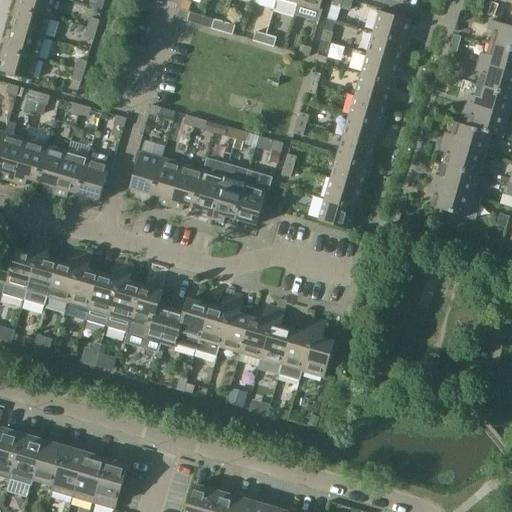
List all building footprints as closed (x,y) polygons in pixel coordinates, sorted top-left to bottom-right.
[(54,0),(20,0),(18,6),(49,16),(54,0)] [(91,0),(90,6),(101,10),(104,0),(91,0)] [(294,15),(298,0),(272,0),(270,8),(294,15)] [(321,0),(298,0),(294,15),(318,22),(322,9),(319,9),(321,0)] [(352,0),(341,0),(340,7),(351,11),(354,0),(352,0)] [(49,16),(18,6),(12,27),(43,37),(49,16)] [(179,9),(176,18),(186,21),(189,12),(179,9)] [(380,11),(374,31),(405,40),(411,20),(380,11)] [(95,30),(98,20),(90,17),(87,27),(95,30)] [(327,18),(324,30),(332,32),(336,20),(327,18)] [(222,31),(224,22),(214,19),(212,28),(222,31)] [(511,27),(490,21),(488,29),(493,30),(489,43),(511,50),(511,27)] [(234,25),(224,22),(222,31),(232,34),(234,25)] [(43,37),(12,27),(6,49),(37,58),(43,37)] [(93,40),(95,30),(87,27),(84,37),(93,40)] [(332,32),(324,30),(321,40),(329,43),(332,32)] [(263,43),(266,34),(256,31),(253,40),(263,43)] [(398,63),(405,40),(374,31),(367,54),(398,63)] [(276,37),(266,34),(263,43),(273,46),(276,37)] [(454,34),(449,52),(456,54),(461,37),(454,34)] [(326,53),(329,43),(321,40),(318,50),(326,53)] [(511,50),(489,43),(485,56),(480,55),(478,63),(511,72),(511,50)] [(311,48),(301,45),(298,54),(309,57),(311,48)] [(37,58),(6,49),(0,67),(0,69),(31,79),(37,58)] [(392,84),(398,63),(367,54),(361,74),(392,84)] [(83,71),(86,61),(77,58),(74,68),(83,71)] [(511,72),(478,63),(476,70),(481,72),(477,85),(511,94),(511,72)] [(80,81),(83,71),(74,68),(71,79),(80,81)] [(320,74),(311,71),(308,81),(317,84),(320,74)] [(386,104),(392,84),(361,74),(355,95),(386,104)] [(314,94),(317,84),(308,81),(305,91),(314,94)] [(15,95),(18,86),(8,83),(5,92),(15,95)] [(511,102),(511,94),(477,85),(474,97),(468,96),(466,104),(508,116),(511,102)] [(36,101),(39,92),(29,89),(26,98),(36,101)] [(46,104),(49,95),(39,92),(36,101),(46,104)] [(380,125),(386,104),(355,95),(348,116),(380,125)] [(26,98),(22,110),(32,113),(33,111),(36,101),(26,98)] [(33,111),(43,114),(46,104),(36,101),(33,111)] [(78,113),(80,104),(70,101),(67,110),(78,113)] [(88,116),(90,107),(80,104),(78,113),(88,116)] [(158,116),(161,107),(151,104),(148,113),(158,116)] [(508,116),(466,104),(464,111),(469,113),(466,126),(490,134),(502,138),(508,116)] [(161,107),(158,116),(172,120),(175,111),(161,107)] [(308,115),(299,113),(296,123),(305,125),(308,115)] [(123,126),(126,118),(116,115),(113,123),(123,126)] [(193,126),(196,118),(186,115),(183,123),(193,126)] [(374,146),(380,125),(348,116),(342,136),(374,146)] [(203,129),(206,121),(196,118),(193,126),(203,129)] [(206,121),(203,129),(215,133),(217,124),(206,121)] [(302,135),(305,125),(296,123),(293,133),(302,135)] [(466,126),(454,123),(451,136),(445,135),(443,142),(484,154),(490,134),(466,126)] [(217,124),(215,133),(225,136),(227,127),(217,124)] [(235,139),(237,130),(227,127),(225,136),(235,139)] [(245,142),(247,133),(237,130),(235,139),(245,142)] [(13,181),(25,138),(4,132),(0,146),(0,169),(3,171),(1,177),(13,181)] [(368,166),(374,146),(342,136),(336,157),(368,166)] [(35,180),(46,144),(25,138),(13,181),(25,184),(26,178),(35,180)] [(283,143),(273,140),(270,149),(273,150),(280,152),(283,143)] [(484,154),(443,142),(441,150),(446,152),(442,165),(478,175),(484,154)] [(54,193),(67,150),(46,144),(35,180),(44,183),(42,189),(54,193)] [(77,192),(87,156),(67,150),(54,193),(66,196),(68,190),(77,192)] [(273,150),(269,161),(277,163),(280,152),(273,150)] [(109,163),(105,162),(107,156),(92,151),(90,157),(87,156),(77,192),(98,199),(109,163)] [(151,193),(161,157),(140,151),(129,187),(151,193)] [(296,157),(287,154),(284,164),(293,167),(296,157)] [(170,206),(182,163),(161,157),(151,193),(160,196),(158,203),(170,206)] [(361,187),(368,166),(336,157),(330,178),(361,187)] [(211,218),(227,164),(207,158),(203,170),(192,206),(201,208),(199,215),(211,218)] [(192,206),(203,170),(182,163),(170,206),(182,210),(184,203),(192,206)] [(234,218),(248,170),(227,164),(211,218),(223,222),(225,215),(234,218)] [(290,177),(293,167),(284,164),(281,174),(290,177)] [(478,175),(442,165),(439,177),(434,176),(432,184),(473,195),(475,186),(481,188),(483,179),(478,178),(478,175)] [(256,172),(248,170),(234,218),(256,224),(266,188),(252,184),(256,172)] [(355,210),(361,187),(330,178),(323,200),(355,210)] [(473,195),(432,184),(429,191),(434,193),(430,207),(476,220),(482,199),(472,196),(473,195)] [(283,202),(274,199),(271,209),(280,212),(283,202)] [(349,229),(355,210),(323,200),(317,220),(349,229)] [(506,229),(509,217),(499,214),(496,226),(506,229)] [(23,299),(41,238),(32,236),(27,251),(15,247),(11,258),(4,256),(0,268),(0,282),(4,283),(1,293),(23,299)] [(47,296),(57,260),(46,256),(50,241),(41,238),(23,299),(44,306),(47,296)] [(67,302),(82,251),(73,248),(69,263),(57,260),(47,296),(67,302)] [(85,320),(99,272),(87,269),(91,253),(82,251),(67,302),(64,314),(85,320)] [(105,326),(124,263),(115,260),(110,275),(99,272),(85,320),(105,326)] [(126,332),(127,330),(140,284),(128,281),(133,265),(124,263),(105,326),(126,332)] [(162,291),(140,284),(127,330),(147,336),(146,338),(160,342),(170,309),(158,305),(162,291)] [(218,347),(234,295),(225,292),(220,308),(208,304),(195,350),(216,356),(218,347)] [(239,353),(250,317),(238,313),(243,298),(234,295),(218,347),(239,353)] [(195,350),(208,304),(187,298),(182,312),(170,309),(160,342),(174,346),(175,344),(195,350)] [(260,359),(275,307),(266,305),(262,320),(250,317),(239,353),(240,353),(237,361),(257,367),(259,359),(260,359)] [(278,375),(291,329),(280,325),(284,310),(275,307),(260,359),(257,369),(278,375)] [(298,381),(301,371),(317,320),(307,317),(303,332),(291,329),(278,375),(298,381)] [(326,322),(317,320),(301,371),(323,377),(334,341),(321,338),(326,322)] [(3,327),(0,335),(0,340),(11,343),(15,331),(3,327)] [(25,337),(22,345),(33,349),(35,340),(25,337)] [(87,346),(83,360),(114,368),(118,354),(87,346)] [(181,376),(177,390),(185,392),(188,377),(181,376)] [(230,387),(225,403),(243,409),(248,393),(230,387)] [(264,403),(261,414),(267,416),(271,405),(264,403)] [(279,409),(276,419),(288,422),(290,412),(279,409)] [(310,415),(307,425),(316,427),(319,417),(310,415)] [(12,473),(22,441),(23,435),(2,429),(0,435),(0,476),(11,480),(13,473),(12,473)] [(33,479),(44,442),(44,441),(23,435),(22,441),(12,473),(13,473),(11,480),(32,486),(34,479),(33,479)] [(54,485),(63,453),(65,447),(44,441),(44,442),(33,479),(34,479),(54,485)] [(73,498),(86,454),(65,447),(63,453),(54,485),(52,492),(73,498)] [(93,504),(105,465),(106,460),(86,454),(73,498),(93,504)] [(128,466),(127,466),(106,460),(105,465),(93,504),(115,510),(128,466)] [(208,511),(213,497),(215,491),(193,485),(185,511),(208,511)] [(231,511),(235,498),(215,491),(213,497),(208,511),(231,511)] [(253,511),(255,509),(256,504),(235,498),(231,511),(253,511)]
